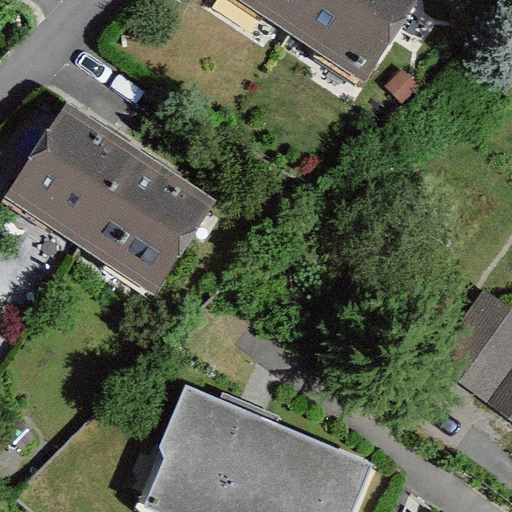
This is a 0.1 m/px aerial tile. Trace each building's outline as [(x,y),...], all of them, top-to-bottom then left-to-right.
[(429,8),(416,0),(216,0),(216,1),(371,100),(429,8)] [(223,225),(68,126),(10,218),(165,316),(223,225)] [(511,304),(487,287),(438,358),(492,395),(492,394),(499,383),(511,364),(511,304)] [(511,364),(499,383),(492,394),(511,408),(511,364)] [(366,511),(377,482),(186,414),(150,511),(366,511)]
